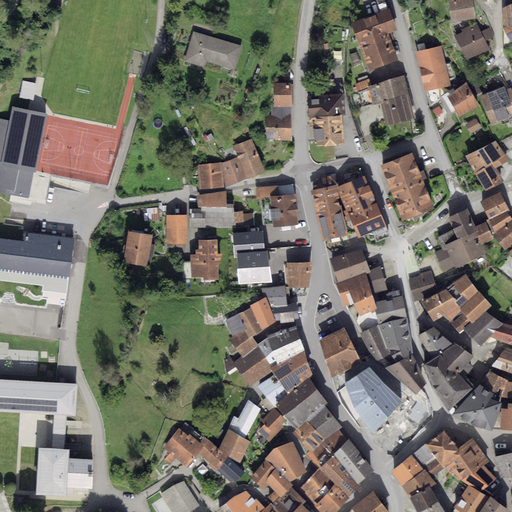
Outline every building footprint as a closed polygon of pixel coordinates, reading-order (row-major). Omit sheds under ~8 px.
[(471,0),(448,0),(452,22),(475,19),(471,0)] [(511,3),(502,8),(503,28),(506,34),(511,30),(511,3)] [(389,9),(351,24),(369,70),(398,59),(388,33),(397,30),(389,9)] [(462,33),(454,36),(466,60),(489,50),(485,41),(481,31),(478,25),(470,28),(469,26),(461,30),(462,33)] [(488,27),(481,31),(485,41),(493,37),(488,27)] [(242,46),(193,31),(184,61),(205,68),(207,61),(235,70),(242,46)] [(441,46),(416,52),(430,107),(440,98),(439,88),(450,86),(449,80),(455,77),(454,69),(450,62),(445,64),(441,46)] [(382,102),(408,95),(403,76),(390,78),(371,86),(358,92),(362,106),(372,103),(373,105),(382,102)] [(355,84),(358,92),(371,86),(369,79),(355,84)] [(23,80),(20,97),(33,100),(36,83),(23,80)] [(466,82),(447,97),(459,117),(480,106),(466,82)] [(477,82),(471,85),(476,95),(482,92),(477,82)] [(291,83),(274,83),(274,106),(290,106),(292,106),(291,83)] [(504,87),(481,97),(490,125),(511,116),(511,91),(511,87),(505,90),(504,87)] [(306,96),(309,117),(341,116),(346,115),(344,93),(306,96)] [(408,95),(382,102),(386,124),(414,118),(408,95)] [(49,113),(12,106),(9,121),(0,119),(0,191),(28,197),(31,180),(33,172),(37,173),(49,113)] [(270,106),(270,115),(290,115),(290,106),(274,106),(270,106)] [(439,107),(433,111),(437,116),(442,113),(439,107)] [(270,115),(265,115),(266,131),(276,132),(276,140),(292,140),(290,115),(270,115)] [(341,116),(309,117),(309,126),(314,125),(316,146),(344,144),(341,116)] [(477,119),(466,125),(471,134),(482,128),(477,119)] [(210,134),(206,137),(209,142),(214,139),(210,134)] [(252,139),(233,146),(238,157),(247,178),(265,171),(252,139)] [(496,139),(466,156),(475,172),(492,162),(495,168),(509,160),(496,139)] [(411,152),(381,165),(403,221),(434,208),(411,152)] [(238,157),(223,162),(226,187),(247,178),(238,157)] [(222,162),(197,165),(199,189),(224,187),(222,162)] [(492,162),(475,172),(486,190),(504,182),(495,168),(492,162)] [(317,179),(318,188),(336,184),(338,184),(330,176),(317,179)] [(348,213),(377,203),(365,176),(338,186),(341,197),(347,209),(348,213)] [(256,198),(261,198),(295,194),(293,184),(254,188),(256,198)] [(318,188),(310,190),(316,217),(342,211),(336,184),(318,188)] [(225,190),(196,196),(198,207),(201,207),(226,207),(226,204),(225,190)] [(500,192),(480,202),(489,219),(485,221),(493,235),(511,220),(511,218),(507,210),(509,210),(500,192)] [(295,194),(261,198),(263,225),(273,224),(274,227),(299,225),(295,194)] [(233,203),(226,204),(226,207),(201,207),(201,209),(189,209),(190,227),(229,228),(229,225),(235,226),(234,212),(233,203)] [(347,209),(344,211),(348,222),(351,220),(358,238),(373,232),(376,242),(391,237),(377,203),(348,213),(347,209)] [(158,207),(146,208),(148,222),(160,220),(158,207)] [(467,208),(448,218),(453,230),(458,239),(478,231),(476,226),(467,208)] [(243,211),(234,212),(235,226),(254,224),(253,214),(243,214),(243,211)] [(342,211),(316,217),(322,242),(348,235),(342,211)] [(187,216),(167,215),(167,244),(169,244),(183,244),(187,244),(187,216)] [(511,220),(493,235),(505,250),(511,243),(511,220)] [(485,222),(476,226),(478,231),(483,244),(493,239),(485,222)] [(264,228),(232,231),(238,285),(273,284),(264,228)] [(453,230),(438,237),(441,246),(445,244),(458,239),(453,230)] [(152,235),(128,231),(122,263),(146,267),(152,235)] [(458,239),(445,244),(446,247),(455,267),(456,268),(487,253),(483,244),(478,231),(458,239)] [(32,244),(0,240),(0,269),(47,275),(56,276),(68,277),(71,278),(76,238),(33,233),(32,244)] [(196,254),(190,255),(190,262),(191,276),(191,278),(203,277),(204,280),(219,279),(218,266),(222,253),(218,254),(217,239),(198,240),(198,249),(195,250),(196,254)] [(183,244),(169,244),(169,253),(183,253),(183,244)] [(446,247),(434,253),(443,272),(455,267),(446,247)] [(362,250),(330,259),(339,283),(364,273),(370,271),(362,250)] [(191,276),(190,262),(180,262),(180,276),(191,276)] [(313,263),(287,263),(289,288),(292,288),(305,287),(308,287),(313,263)] [(381,267),(370,271),(364,273),(373,295),(374,300),(379,296),(377,291),(387,289),(381,267)] [(419,275),(408,279),(414,301),(437,292),(430,270),(419,273),(419,275)] [(339,283),(336,284),(343,307),(348,310),(355,306),(354,303),(373,295),(364,273),(339,283)] [(455,302),(462,310),(449,321),(458,333),(491,305),(465,274),(452,283),(462,296),(455,302)] [(446,289),(421,302),(433,322),(445,314),(449,321),(462,310),(455,302),(462,296),(452,283),(446,289)] [(284,286),(262,288),(276,321),(280,320),(280,323),(294,322),(294,318),(298,318),(296,303),(287,304),(284,286)] [(305,287),(292,288),(292,296),(303,296),(305,287)] [(386,300),(374,302),(378,324),(407,316),(403,296),(400,297),(399,290),(385,293),(386,300)] [(373,295),(354,303),(355,306),(359,314),(356,321),(363,332),(376,326),(378,325),(378,324),(374,300),(373,295)] [(265,298),(249,306),(262,329),(276,321),(265,298)] [(249,309),(224,321),(233,337),(247,329),(252,336),(261,330),(249,309)] [(480,346),(490,336),(511,346),(511,345),(511,325),(502,323),(486,311),(464,330),(480,346)] [(378,325),(376,326),(396,363),(413,354),(407,316),(378,324),(378,325)] [(267,337),(258,345),(265,357),(272,350),(301,338),(296,325),(267,336),(267,337)] [(376,326),(363,332),(360,334),(375,362),(378,360),(385,368),(396,363),(376,326)] [(434,327),(418,336),(431,359),(454,345),(434,327)] [(233,337),(229,339),(241,355),(257,344),(252,336),(247,329),(233,337)] [(344,330),(321,341),(332,375),(360,362),(344,330)] [(272,350),(265,357),(272,371),(304,351),(301,338),(272,350)] [(431,359),(423,365),(432,386),(435,392),(439,398),(447,409),(473,389),(463,379),(473,367),(468,363),(474,356),(455,344),(454,345),(431,359)] [(236,367),(241,375),(265,357),(258,345),(233,363),(236,367)] [(511,348),(506,347),(491,367),(511,374),(511,348)] [(304,351),(272,371),(275,376),(257,387),(273,406),(308,376),(311,373),(304,351)] [(396,363),(385,368),(417,394),(425,384),(413,354),(396,363)] [(236,367),(233,363),(229,357),(223,359),(226,373),(236,367)] [(265,357),(241,375),(250,386),(272,371),(265,357)] [(370,367),(345,384),(354,409),(373,433),(403,401),(384,383),(370,367)] [(489,371),(480,384),(494,394),(491,398),(501,402),(502,398),(507,382),(508,380),(489,371)] [(285,415),(317,389),(308,376),(273,406),(273,407),(273,408),(283,417),(285,415)] [(77,384),(0,379),(0,410),(53,414),(67,415),(75,415),(77,384)] [(507,409),(501,409),(501,429),(511,430),(511,382),(507,382),(502,398),(508,398),(507,403),(507,409)] [(480,384),(452,414),(470,425),(491,398),(494,394),(480,384)] [(317,389),(285,415),(296,429),(325,406),(328,403),(317,389)] [(501,402),(491,398),(470,425),(492,431),(502,403),(501,402)] [(238,418),(234,416),(228,428),(244,438),(260,409),(248,400),(238,418)] [(342,427),(325,406),(296,429),(292,432),(309,451),(322,442),(339,429),(342,427)] [(283,417),(273,408),(261,421),(264,424),(258,431),(269,442),(283,427),(281,424),(285,419),(283,417)] [(67,415),(53,414),(51,447),(66,448),(67,415)] [(180,429),(179,428),(163,448),(186,466),(198,453),(208,440),(185,423),(180,429)] [(244,438),(228,428),(219,449),(239,464),(250,441),(244,438)] [(374,470),(348,439),(347,440),(339,429),(322,442),(358,484),(374,470)] [(444,430),(426,444),(437,458),(444,467),(450,474),(452,473),(456,481),(458,479),(459,481),(461,479),(463,481),(484,465),(490,461),(472,438),(458,448),(444,430)] [(227,457),(208,440),(198,453),(210,463),(209,465),(216,470),(227,457)] [(274,448),(265,459),(276,468),(290,482),(308,471),(293,441),(274,448)] [(358,484),(322,442),(309,451),(306,453),(319,468),(349,498),(360,486),(358,484)] [(426,444),(392,471),(402,486),(424,470),(422,468),(437,458),(426,444)] [(51,447),(38,447),(35,494),(66,496),(66,493),(73,494),(73,488),(93,489),(95,459),(70,458),(70,448),(66,448),(51,447)] [(511,452),(495,457),(502,477),(511,476),(511,452)] [(227,457),(216,470),(231,482),(233,480),(236,482),(245,471),(227,457)] [(424,470),(402,486),(410,498),(431,487),(436,483),(432,477),(444,467),(437,458),(422,468),(424,470)] [(276,468),(265,459),(250,478),(261,487),(266,481),(276,468)] [(484,465),(463,481),(480,491),(495,479),(484,465)] [(276,468),(266,481),(273,489),(274,491),(267,497),(273,502),(291,486),(294,485),(292,483),(290,482),(276,468)] [(319,468),(300,488),(321,511),(335,511),(349,498),(319,468)] [(183,480),(161,494),(172,511),(188,511),(199,505),(196,500),(201,497),(192,483),(187,486),(183,480)] [(477,511),(487,497),(467,485),(453,507),(461,511),(477,511)] [(310,511),(302,504),(306,501),(291,486),(273,502),(270,504),(278,511),(310,511)] [(431,487),(410,498),(417,511),(419,511),(439,501),(431,487)] [(246,491),(232,498),(244,511),(259,511),(265,507),(256,498),(255,500),(246,491)] [(388,511),(373,491),(352,508),(352,509),(354,511),(388,511)] [(506,511),(508,510),(490,497),(479,511),(506,511)] [(244,511),(232,498),(218,510),(219,511),(244,511)] [(446,511),(439,501),(419,511),(446,511)]
